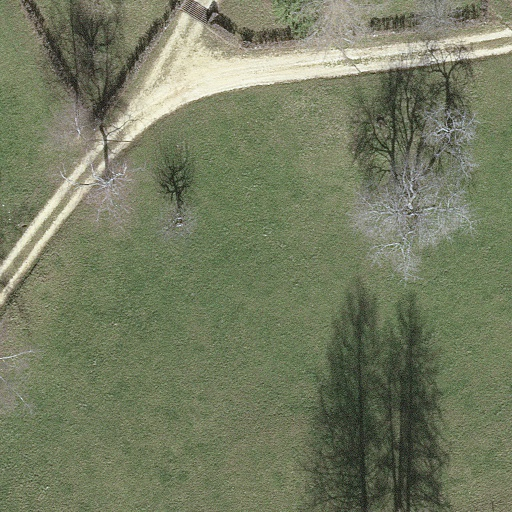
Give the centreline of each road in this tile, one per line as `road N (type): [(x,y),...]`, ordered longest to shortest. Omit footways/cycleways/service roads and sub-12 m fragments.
road 1 (track): [(511,45),(139,90),(83,154)]
road 2 (track): [(83,154),(0,287)]
